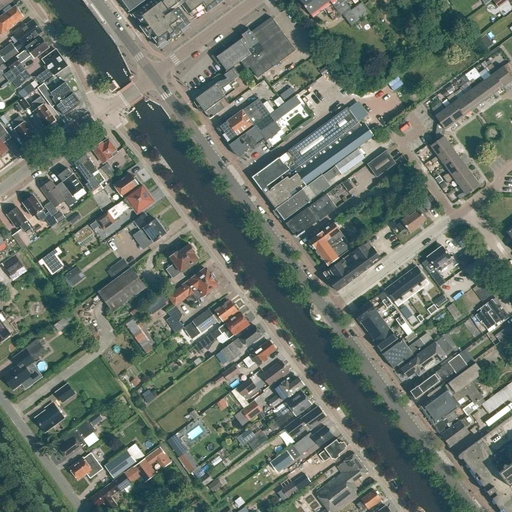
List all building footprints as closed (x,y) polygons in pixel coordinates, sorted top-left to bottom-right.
[(0,0),(0,10),(13,0),(0,0)] [(121,0),(133,15),(134,14),(153,0),(121,0)] [(160,0),(153,0),(134,14),(141,24),(140,24),(150,38),(151,37),(158,46),(167,39),(168,40),(181,30),(181,29),(190,22),(189,21),(193,18),(194,19),(206,10),(207,11),(222,0),(186,0),(183,3),(181,0),(164,0),(163,0),(162,0),(161,1),(160,0)] [(299,0),(311,15),(313,18),(326,9),(334,20),(342,14),(351,27),(369,14),(361,3),(352,10),(345,1),(346,0),(299,0)] [(0,38),(1,37),(2,35),(14,26),(13,25),(24,17),(20,12),(20,10),(18,7),(16,7),(15,6),(0,17),(0,38)] [(296,50),(271,17),(251,32),(249,29),(242,35),(243,37),(217,57),(227,71),(226,71),(226,72),(241,61),(247,70),(250,67),(258,78),(296,50)] [(14,33),(20,40),(13,45),(11,44),(0,52),(0,56),(5,63),(18,53),(17,51),(42,32),(33,20),(26,25),(25,24),(14,33)] [(480,39),(487,48),(493,44),(486,34),(480,39)] [(49,48),(41,37),(40,37),(26,48),(27,49),(7,64),(11,70),(17,78),(26,71),(20,63),(31,55),(34,59),(49,48)] [(42,60),(46,64),(43,66),(46,70),(36,77),(40,84),(53,74),(54,76),(68,65),(56,50),(42,60)] [(492,64),(488,66),(503,87),(511,80),(511,66),(509,62),(497,71),(492,64)] [(323,76),(329,71),(326,66),(319,71),(323,76)] [(503,87),(488,66),(485,69),(490,76),(484,81),(493,94),(503,87)] [(220,101),(235,90),(231,85),(237,80),(236,79),(240,76),(234,68),(224,75),(227,79),(219,82),(196,98),(196,99),(197,99),(197,100),(204,110),(205,111),(206,111),(220,101)] [(31,77),(26,71),(17,78),(12,81),(17,87),(31,77)] [(493,94),(484,81),(477,86),(473,79),(469,81),(484,101),(493,94)] [(484,101),(469,81),(466,84),(471,91),(464,95),(474,108),(484,101)] [(48,102),(52,99),(65,116),(79,106),(80,105),(80,104),(80,102),(80,101),(75,94),(74,94),(66,82),(51,93),(45,98),(48,102)] [(117,88),(113,83),(108,86),(112,91),(117,88)] [(452,91),(454,90),(451,85),(446,89),(446,90),(449,94),(452,91)] [(292,86),(280,94),(284,99),(296,92),(292,86)] [(474,108),(464,95),(458,100),(453,93),(450,96),(464,115),(474,108)] [(46,104),(41,96),(31,103),(36,110),(34,112),(45,128),(56,120),(45,105),(46,104)] [(279,107),(284,102),(280,96),(274,101),(279,107)] [(464,115),(450,96),(446,98),(451,105),(445,109),(454,123),(464,115)] [(24,98),(18,103),(24,112),(30,107),(24,98)] [(218,129),(219,129),(228,142),(253,124),(254,126),(270,114),(259,99),(218,129)] [(299,113),(305,108),(298,99),(292,104),(299,113)] [(220,101),(206,111),(206,112),(211,118),(210,118),(211,118),(214,116),(225,108),(220,101)] [(291,172),(344,133),(358,123),(358,122),(366,116),(357,103),(348,109),(347,108),(279,157),(252,177),(262,190),(290,170),(291,172)] [(454,123),(445,109),(440,103),(432,109),(437,116),(435,117),(439,123),(437,125),(436,130),(444,132),(445,130),(454,123)] [(20,136),(25,143),(35,136),(20,116),(11,122),(16,129),(14,130),(19,137),(20,136)] [(279,128),(270,116),(229,146),(235,153),(237,156),(240,157),(245,153),(244,152),(249,148),(251,149),(279,128)] [(0,157),(0,156),(0,153),(5,149),(2,145),(11,137),(0,122),(0,157)] [(265,194),(275,207),(322,173),(374,136),(373,135),(377,133),(373,128),(370,131),(366,125),(290,179),(288,177),(265,194)] [(437,156),(451,146),(443,136),(444,134),(435,133),(434,139),(436,142),(430,146),(437,156)] [(321,151),(323,154),(343,140),(341,136),(321,151)] [(108,139),(93,149),(104,163),(117,153),(115,150),(116,150),(108,139)] [(445,166),(458,156),(451,146),(437,156),(431,161),(433,164),(440,159),(445,166)] [(323,175),(322,173),(275,207),(279,213),(284,220),(331,186),(328,182),(340,173),(341,175),(364,158),(358,149),(323,175)] [(396,163),(386,150),(367,164),(377,178),(396,163)] [(105,180),(86,154),(74,163),(88,182),(86,184),(91,191),(94,196),(104,189),(100,184),(105,180)] [(445,180),(465,166),(458,156),(445,166),(449,172),(443,177),(445,180)] [(108,163),(102,167),(108,175),(114,171),(108,163)] [(459,185),(472,175),(465,166),(445,180),(448,184),(454,179),(459,185)] [(69,206),(77,201),(73,195),(83,188),(73,174),(72,174),(68,168),(58,175),(67,188),(61,193),(65,200),(69,206)] [(114,184),(123,197),(141,184),(136,177),(134,178),(130,173),(114,184)] [(479,186),(472,175),(459,185),(463,191),(457,196),(460,200),(479,186)] [(348,192),(353,188),(347,179),(341,183),(348,192)] [(55,208),(65,200),(61,193),(51,181),(49,181),(46,183),(46,185),(41,188),(50,201),(44,206),(52,216),(58,212),(55,208)] [(143,186),(116,206),(122,213),(129,208),(130,208),(134,206),(138,213),(154,201),(152,199),(153,198),(152,196),(150,196),(143,186)] [(337,208),(327,194),(286,223),(296,237),(319,220),(320,220),(337,208)] [(41,221),(47,217),(42,210),(44,209),(33,195),(23,202),(33,217),(36,215),(41,221)] [(434,207),(426,197),(420,201),(428,211),(434,207)] [(8,214),(7,215),(12,223),(13,225),(14,226),(16,228),(17,229),(20,226),(26,233),(32,229),(27,222),(28,221),(24,215),(23,216),(17,207),(13,211),(10,211),(9,212),(8,214)] [(409,215),(402,221),(396,225),(401,232),(407,228),(410,232),(418,227),(417,226),(426,219),(419,210),(410,216),(409,215)] [(108,211),(96,220),(96,221),(100,226),(103,231),(116,222),(108,211)] [(53,217),(57,223),(65,217),(61,212),(53,217)] [(72,225),(82,217),(78,212),(68,219),(72,225)] [(141,230),(144,228),(154,242),(167,233),(156,219),(152,222),(145,213),(134,221),(141,230)] [(51,216),(42,223),(47,230),(56,223),(51,216)] [(100,226),(96,221),(90,226),(94,230),(100,226)] [(314,247),(328,266),(360,242),(356,237),(348,243),(333,223),(310,241),(311,242),(310,244),(312,247),(314,247)] [(87,226),(74,235),(80,243),(93,234),(87,226)] [(21,229),(12,236),(22,250),(31,243),(21,229)] [(381,259),(368,241),(323,273),(324,274),(326,273),(330,278),(328,280),(337,292),(356,278),(360,275),(364,272),(381,259)] [(194,251),(195,249),(194,247),(190,246),(189,244),(179,252),(178,251),(177,252),(176,250),(169,255),(170,257),(174,264),(167,269),(173,278),(171,279),(174,284),(184,276),(181,272),(199,259),(194,253),(195,252),(194,251)] [(442,246),(427,257),(428,258),(428,260),(430,262),(431,263),(436,269),(439,266),(442,270),(450,264),(447,260),(451,257),(442,246)] [(478,259),(471,249),(457,258),(465,268),(478,259)] [(20,258),(6,268),(11,274),(17,269),(21,275),(28,269),(20,258)] [(116,278),(130,267),(123,259),(109,269),(116,278)] [(44,266),(51,275),(57,270),(51,262),(44,266)] [(80,271),(78,267),(66,276),(73,287),(82,280),(77,273),(80,271)] [(416,267),(405,275),(418,292),(429,284),(416,267)] [(131,268),(98,292),(113,313),(146,288),(131,268)] [(218,285),(206,268),(168,296),(175,306),(192,293),(197,300),(218,285)] [(439,285),(445,280),(441,274),(434,279),(439,285)] [(405,275),(395,282),(408,300),(418,292),(405,275)] [(482,302),(492,295),(485,286),(488,283),(486,280),(473,289),(482,302)] [(395,282),(384,290),(397,307),(408,300),(395,282)] [(165,297),(148,306),(152,313),(168,304),(165,297)] [(481,311),(475,316),(481,324),(483,323),(488,330),(491,327),(492,329),(493,330),(500,325),(498,322),(502,319),(503,322),(509,317),(501,306),(499,304),(498,304),(495,304),(492,299),(477,311),(480,309),(481,311)] [(233,306),(230,301),(216,312),(213,315),(209,310),(189,325),(197,336),(217,321),(220,324),(223,321),(224,322),(238,312),(237,311),(237,310),(234,306),(233,306)] [(369,302),(352,314),(359,323),(376,311),(369,302)] [(452,303),(446,308),(454,319),(461,314),(452,303)] [(167,311),(170,317),(167,319),(174,333),(186,327),(176,306),(167,311)] [(376,311),(359,323),(360,324),(360,323),(367,332),(382,321),(376,311)] [(437,323),(447,316),(443,311),(434,318),(437,323)] [(244,319),(240,313),(225,323),(226,324),(213,334),(216,339),(224,333),(229,339),(248,325),(248,324),(248,322),(245,319),(244,319)] [(58,323),(63,330),(75,321),(70,314),(58,323)] [(0,342),(11,334),(0,318),(0,342)] [(132,319),(125,325),(147,352),(154,347),(132,319)] [(382,321),(367,332),(373,341),(373,342),(389,330),(382,321)] [(511,328),(509,325),(495,335),(499,340),(511,330),(511,328)] [(248,346),(262,336),(255,326),(221,351),(221,352),(217,356),(224,365),(229,361),(230,363),(242,354),(237,349),(245,343),(248,346)] [(389,330),(373,342),(380,351),(396,339),(389,330)] [(408,347),(403,339),(382,355),(393,369),(403,361),(403,362),(433,339),(428,332),(408,347)] [(18,365),(3,376),(13,390),(33,376),(25,366),(47,351),(37,338),(21,350),(22,352),(13,358),(18,365)] [(204,348),(200,342),(195,346),(199,352),(204,348)] [(266,357),(275,349),(275,348),(276,348),(272,342),(271,343),(270,342),(250,356),(243,361),(249,368),(256,363),(258,365),(267,359),(266,357)] [(439,363),(442,366),(454,358),(449,351),(444,354),(435,342),(417,355),(418,356),(401,368),(402,369),(401,372),(405,377),(408,378),(416,372),(419,376),(435,364),(437,365),(439,363)] [(410,391),(416,399),(433,386),(434,387),(440,382),(441,378),(444,376),(445,378),(454,371),(456,374),(474,360),(466,349),(454,358),(440,367),(441,368),(434,373),(435,374),(419,386),(418,385),(410,391)] [(281,360),(261,375),(270,386),(290,372),(281,360)] [(457,402),(467,395),(473,402),(463,409),(467,415),(485,402),(482,398),(483,397),(471,382),(483,373),(476,363),(445,386),(442,389),(440,386),(427,396),(430,400),(422,406),(435,424),(437,422),(442,429),(458,417),(454,411),(460,406),(457,402)] [(234,365),(222,374),(228,381),(240,372),(234,365)] [(256,387),(250,378),(233,391),(244,407),(249,404),(243,397),(256,387)] [(274,408),(304,385),(303,384),(304,384),(300,379),(299,378),(290,384),(288,381),(276,389),(279,394),(269,401),(274,408)] [(68,383),(55,393),(63,404),(76,394),(68,383)] [(511,396),(511,391),(507,386),(502,390),(509,399),(511,396)] [(509,399),(502,390),(496,394),(503,403),(509,399)] [(283,415),(307,398),(302,391),(287,403),(288,404),(280,410),(283,415)] [(148,403),(155,398),(152,393),(145,398),(148,403)] [(503,403),(496,394),(492,397),(499,407),(503,403)] [(499,407),(492,397),(487,401),(494,410),(499,407)] [(312,404),(307,398),(283,415),(278,419),(269,426),(272,431),(287,420),(295,414),(296,416),(312,404)] [(243,409),(250,419),(261,411),(254,401),(243,409)] [(494,410),(487,401),(481,405),(488,414),(494,410)] [(53,402),(45,408),(47,410),(35,418),(45,432),(65,418),(53,402)] [(318,407),(301,420),(296,419),(285,428),(293,438),(305,428),(308,432),(321,422),(320,421),(326,417),(318,407)] [(194,420),(199,417),(195,410),(190,413),(194,420)] [(97,413),(88,420),(93,426),(102,419),(97,413)] [(511,511),(511,415),(459,454),(502,511),(511,511)] [(465,427),(470,424),(465,417),(441,435),(444,439),(450,447),(469,433),(465,427)] [(71,440),(60,449),(67,459),(83,447),(79,443),(96,431),(93,426),(88,420),(67,436),(71,440)] [(310,432),(294,445),(300,454),(308,447),(309,448),(317,443),(319,446),(333,436),(326,426),(313,436),(310,432)] [(251,428),(236,436),(241,444),(255,436),(251,428)] [(172,439),(178,448),(183,444),(176,435),(172,439)] [(254,451),(265,443),(259,435),(248,443),(254,451)] [(341,441),(337,444),(335,441),(324,448),(325,449),(319,454),(325,462),(331,457),(333,459),(334,458),(335,459),(339,456),(339,454),(340,453),(346,448),(345,447),(346,446),(346,445),(344,442),(343,442),(342,443),(341,441)] [(136,462),(144,456),(135,444),(127,450),(127,449),(105,466),(114,478),(136,462)] [(161,447),(136,465),(91,498),(98,507),(104,503),(108,509),(116,503),(112,498),(113,497),(112,496),(120,491),(132,483),(132,482),(141,475),(145,481),(156,474),(149,464),(157,458),(164,468),(172,462),(161,447)] [(277,472),(295,460),(287,450),(270,461),(277,472)] [(190,473),(199,467),(188,451),(179,458),(190,473)] [(91,452),(84,458),(83,457),(69,468),(79,480),(87,474),(90,478),(103,469),(91,452)] [(368,472),(355,453),(336,466),(341,473),(315,492),(318,497),(320,500),(327,510),(324,511),(336,511),(358,496),(350,485),(368,472)] [(212,462),(215,467),(223,461),(220,457),(212,462)] [(200,469),(194,474),(198,479),(205,474),(200,469)] [(327,480),(336,473),(333,470),(324,476),(327,480)] [(198,480),(204,487),(212,480),(207,473),(198,480)] [(298,491),(311,482),(305,474),(292,483),(282,490),(288,498),(298,491)] [(208,486),(213,492),(222,485),(218,479),(208,486)] [(190,487),(177,497),(188,511),(202,511),(206,509),(190,487)] [(382,499),(374,489),(361,499),(362,500),(356,504),(362,511),(367,507),(368,509),(382,499)] [(231,504),(237,511),(240,509),(235,501),(231,504)]
